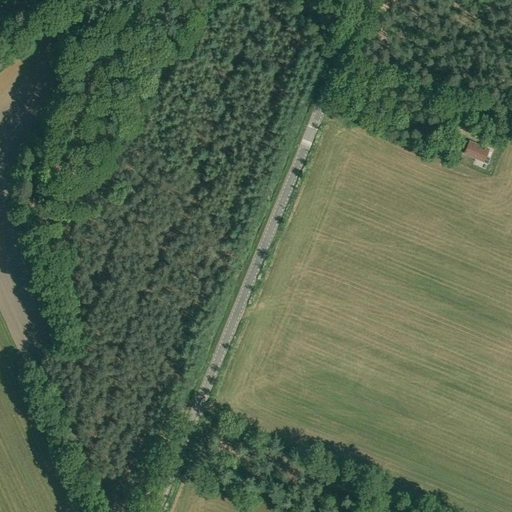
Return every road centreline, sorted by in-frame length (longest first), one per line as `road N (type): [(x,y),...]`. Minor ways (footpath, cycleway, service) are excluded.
road 1 (tertiary): [(154,511),(365,0)]
road 2 (track): [(70,416),(74,387),(54,248),(52,160),(74,0)]
